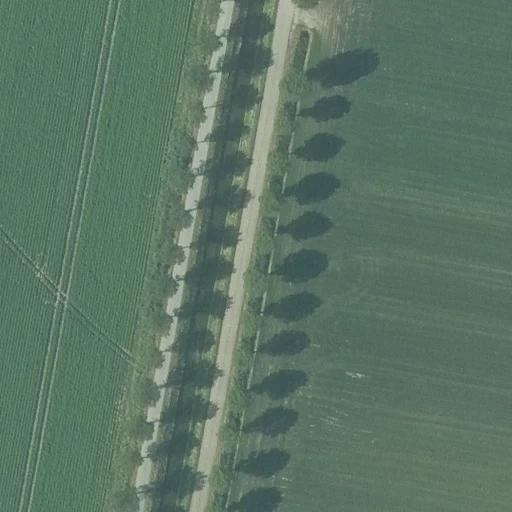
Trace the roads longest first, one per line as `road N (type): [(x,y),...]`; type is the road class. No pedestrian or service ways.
road 1 (unclassified): [(223,0),(132,511)]
road 2 (unclassified): [(193,511),(283,0)]
